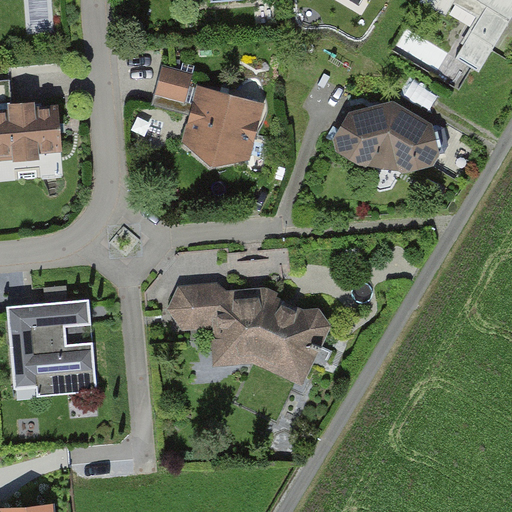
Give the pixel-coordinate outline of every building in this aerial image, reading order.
[(511,22),(511,0),(425,0),(423,5),(447,20),(455,5),(481,21),(456,61),(480,76),(511,22)] [(193,74),(162,67),(155,96),(186,104),(193,74)] [(0,181),(64,176),(58,109),(33,111),(32,103),(13,105),(11,80),(0,81),(0,181)] [(271,106),(204,89),(184,145),(218,169),(254,165),(271,106)] [(332,149),(335,165),(369,179),(376,174),(389,183),(400,172),(414,183),(440,169),(434,133),(392,111),(348,121),(332,149)] [(252,364),(304,390),(338,327),(328,311),(308,311),(289,303),(270,290),(236,295),(225,281),(187,287),(171,308),(187,328),(215,331),(217,366),(252,364)] [(90,296),(7,301),(12,380),(35,379),(36,389),(95,386),(92,338),(65,340),(64,320),(91,318),(90,296)]
